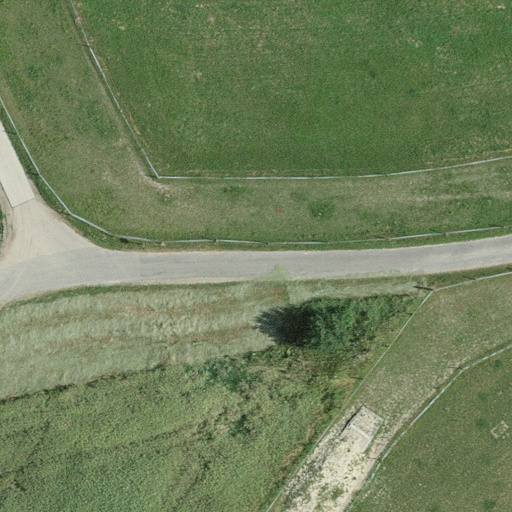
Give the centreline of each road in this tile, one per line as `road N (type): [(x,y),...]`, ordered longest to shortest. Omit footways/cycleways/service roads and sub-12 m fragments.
road 1 (residential): [(511,251),(432,264),(57,272),(0,292)]
road 2 (track): [(0,147),(57,272)]
